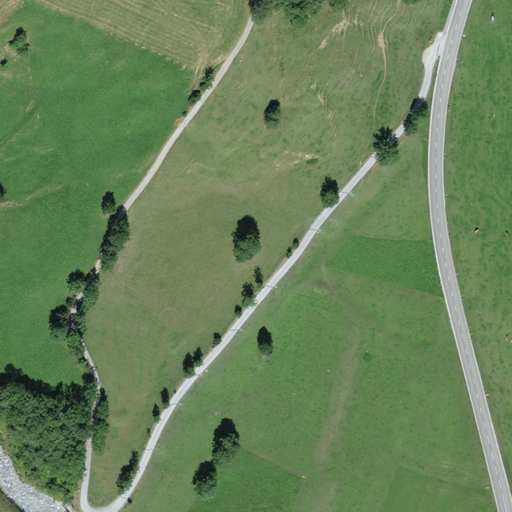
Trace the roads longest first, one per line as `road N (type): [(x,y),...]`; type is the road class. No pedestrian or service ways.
road 1 (track): [(253,0),(233,63),(143,188),(74,312),(83,347),(77,452),(87,511)]
road 2 (secondary): [(464,0),(445,69),(436,195),(445,269),(505,511)]
